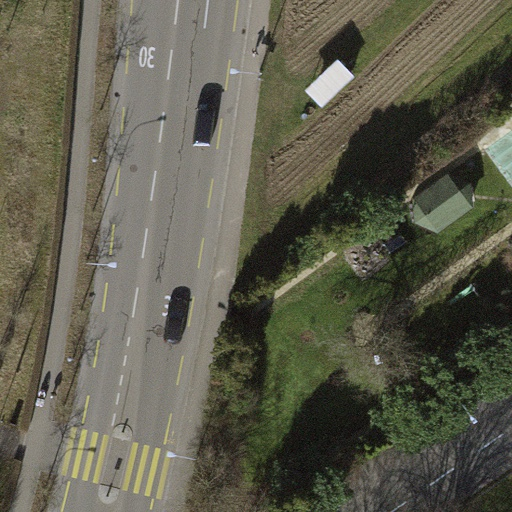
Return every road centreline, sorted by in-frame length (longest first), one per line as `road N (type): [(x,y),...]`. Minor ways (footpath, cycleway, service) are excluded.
road 1 (tertiary): [(103,511),(129,407),(181,0)]
road 2 (residential): [(511,429),(392,511)]
